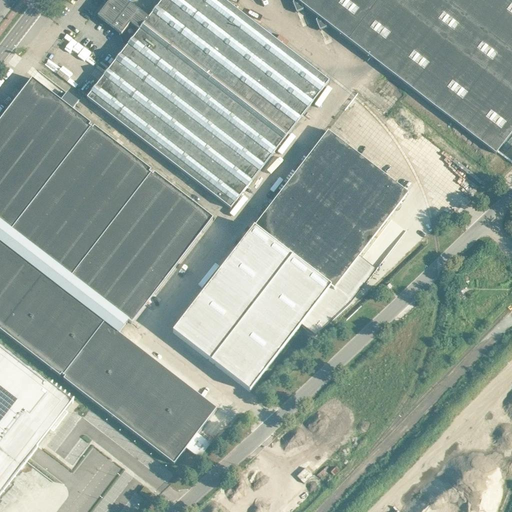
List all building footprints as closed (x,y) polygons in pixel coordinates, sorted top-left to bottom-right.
[(130,0),(110,0),(97,17),(121,36),(130,24),(139,31),(149,19),(128,3),(130,0)] [(328,82),(240,14),(221,0),(163,0),(149,19),(139,31),(136,36),(279,145),(328,82)] [(294,0),(349,41),(380,0),(294,0)] [(422,98),(496,0),(380,0),(349,41),(422,98)] [(511,132),(511,0),(496,0),(422,98),(496,154),(511,132)] [(279,145),(136,36),(112,67),(87,99),(95,105),(230,209),(279,145)] [(0,331),(60,378),(62,376),(65,378),(63,380),(174,466),(216,410),(118,335),(128,322),(131,325),(213,219),(154,174),(152,176),(149,173),(151,171),(94,127),(92,130),(89,127),(91,125),(32,80),(0,121),(0,331)] [(407,193),(327,131),(253,228),(333,289),(407,193)] [(407,223),(399,233),(415,246),(423,236),(407,223)] [(326,329),(321,323),(295,348),(300,354),(326,329)] [(0,347),(0,497),(72,404),(0,347)] [(311,482),(336,459),(324,446),(298,469),(311,482)]
